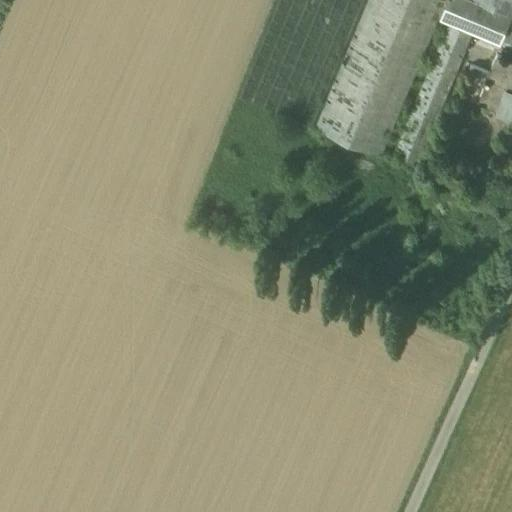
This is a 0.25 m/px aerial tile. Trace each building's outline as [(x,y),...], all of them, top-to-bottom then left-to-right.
[(446,0),(369,0),(316,128),(382,156),(440,16),(446,0)] [(511,13),(478,0),(446,0),(440,16),(451,20),(476,31),(502,41),(511,16),(511,13)] [(511,0),(478,0),(511,13),(511,0)] [(451,20),(393,161),(417,171),(476,31),(451,20)] [(511,60),(498,55),(481,95),(499,103),(495,113),(511,119),(511,60)]
